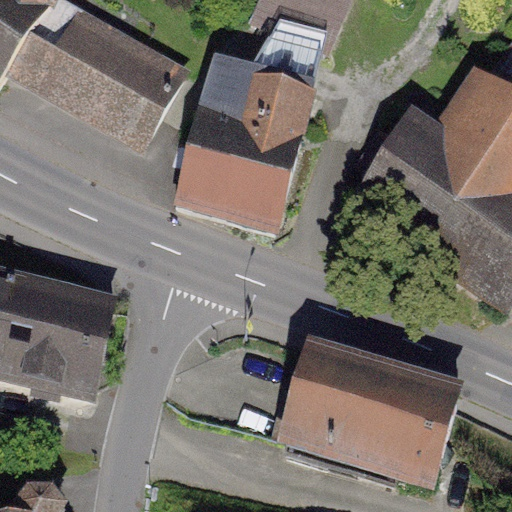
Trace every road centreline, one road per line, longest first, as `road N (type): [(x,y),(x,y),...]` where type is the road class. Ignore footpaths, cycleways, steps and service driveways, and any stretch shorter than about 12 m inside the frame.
road 1 (primary): [(192,259),(511,389)]
road 2 (track): [(293,300),(353,129),(445,0)]
road 3 (residential): [(192,259),(130,440),(119,511)]
road 4 (primary): [(0,172),(192,259)]
